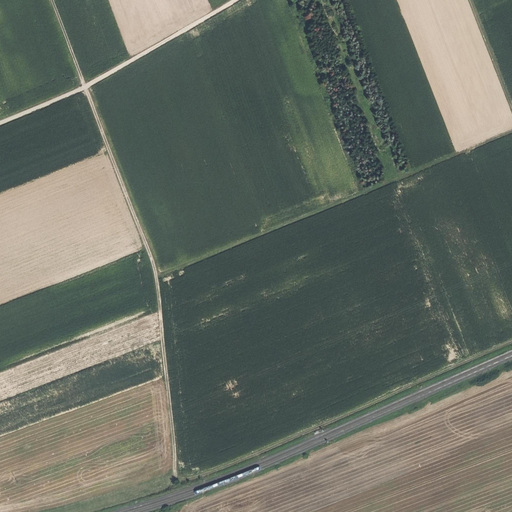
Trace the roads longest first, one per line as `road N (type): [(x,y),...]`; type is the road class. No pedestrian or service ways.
road 1 (track): [(86,86),(155,266),(175,476),(208,473),(511,342)]
road 2 (track): [(511,130),(156,280)]
road 3 (track): [(86,86),(236,0)]
